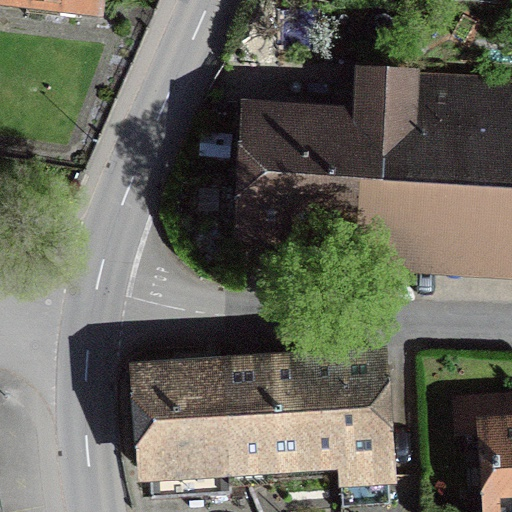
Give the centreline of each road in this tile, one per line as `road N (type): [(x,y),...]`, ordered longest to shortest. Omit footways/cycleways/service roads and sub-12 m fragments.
road 1 (residential): [(511,333),(213,313),(92,288)]
road 2 (tertiary): [(92,288),(126,186),(207,0)]
road 3 (tertiary): [(88,511),(80,382),(86,321)]
